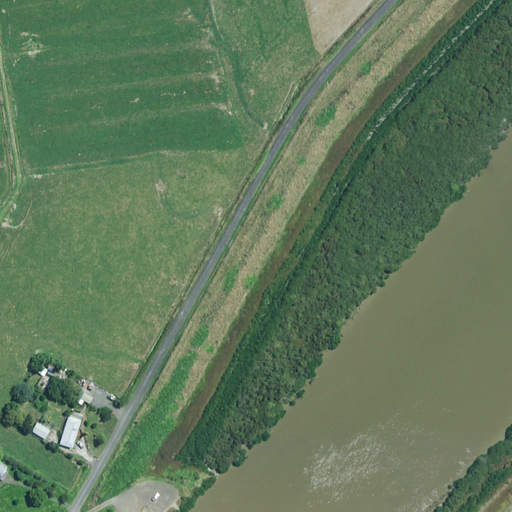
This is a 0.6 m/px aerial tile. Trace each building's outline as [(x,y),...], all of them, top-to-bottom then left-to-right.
[(47,368),(41,365),(37,373),(43,376),(47,368)] [(93,399),(83,393),(79,400),(89,406),(93,399)] [(71,449),(80,419),(66,415),(57,445),(71,449)] [(35,421),(29,431),(43,440),(49,429),(35,421)] [(8,467),(0,462),(0,478),(1,479),(8,467)]
